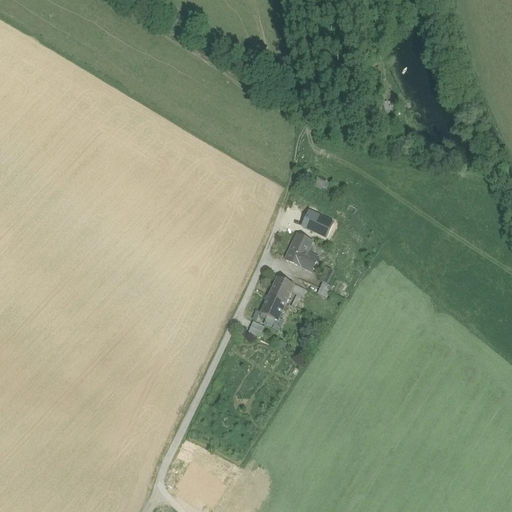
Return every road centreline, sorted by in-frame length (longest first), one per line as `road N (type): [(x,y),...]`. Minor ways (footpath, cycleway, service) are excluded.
road 1 (track): [(0,16),(285,191),(308,137),(281,0)]
road 2 (unclassified): [(179,511),(158,480),(266,255),(285,191)]
